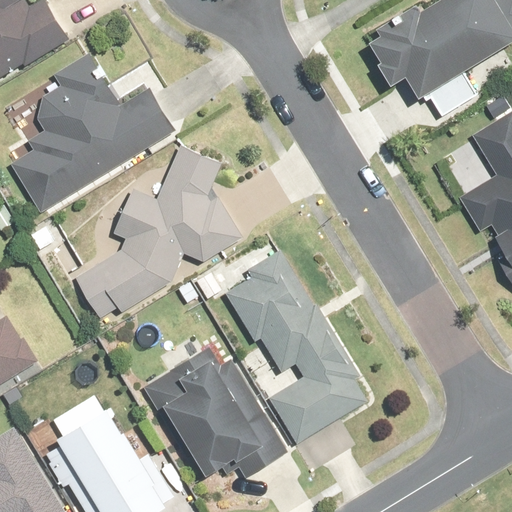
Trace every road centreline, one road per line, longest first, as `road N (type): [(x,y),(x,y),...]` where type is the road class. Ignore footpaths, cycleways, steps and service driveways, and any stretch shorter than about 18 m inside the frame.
road 1 (residential): [(238,0),(508,433)]
road 2 (residential): [(376,511),(508,433)]
